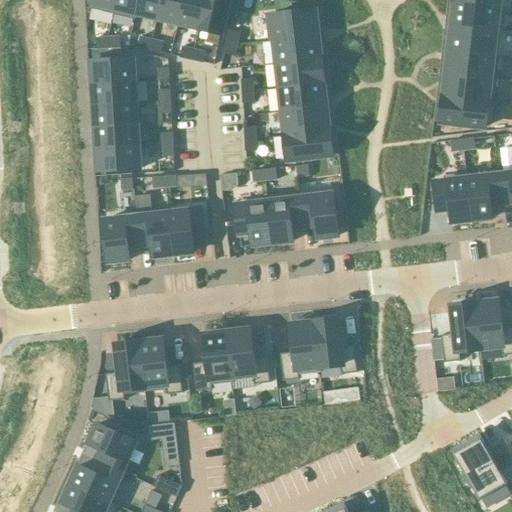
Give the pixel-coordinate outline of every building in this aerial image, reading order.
[(93,0),(91,10),(113,14),(116,0),(93,0)] [(116,0),(113,14),(136,20),(137,15),(136,15),(139,0),(116,0)] [(139,0),(136,15),(137,15),(157,20),(161,0),(139,0)] [(161,0),(157,20),(178,24),(183,0),(161,0)] [(183,0),(178,24),(199,29),(205,0),(183,0)] [(205,0),(199,29),(221,34),(228,0),(205,0)] [(455,2),(452,26),(497,31),(500,8),(455,2)] [(315,11),(266,16),(269,40),(269,42),(274,42),(273,40),(318,35),(315,11)] [(452,26),(449,50),(494,55),(494,56),(499,57),(502,31),(497,31),(452,26)] [(229,31),(227,43),(237,45),(240,33),(229,31)] [(318,35),(273,40),(274,42),(276,65),(321,59),(318,35)] [(120,37),(108,38),(109,49),(120,48),(120,37)] [(108,38),(96,39),(97,49),(109,49),(108,38)] [(140,38),(138,48),(150,51),(152,40),(140,38)] [(152,40),(150,51),(161,54),(164,43),(152,40)] [(235,58),(238,46),(227,44),(224,55),(235,58)] [(183,47),(180,58),(192,61),(194,50),(183,47)] [(194,50),(192,61),(203,63),(206,53),(194,50)] [(449,50),(447,74),(491,79),(494,56),(494,55),(449,50)] [(321,59),(276,65),(279,88),(324,83),(321,59)] [(133,60),(93,62),(95,84),(135,82),(133,60)] [(169,68),(158,69),(158,81),(169,80),(169,68)] [(447,74),(444,98),(488,103),(491,79),(447,74)] [(253,81),(242,81),(243,93),(254,93),(253,81)] [(135,82),(95,84),(96,106),(136,104),(136,103),(135,82)] [(324,83),(279,88),(282,113),(327,108),(324,83)] [(170,90),(159,90),(160,102),(171,102),(170,90)] [(255,105),(254,93),(243,93),(244,105),(255,105)] [(443,98),(440,123),(485,128),(488,103),(444,98),(443,98)] [(171,102),(160,102),(160,114),(171,114),(171,102)] [(136,104),(96,106),(97,128),(137,126),(142,126),(141,103),(136,103),(136,104)] [(327,108),(282,113),(285,137),(330,132),(330,131),(329,131),(327,108)] [(137,126),(97,128),(99,150),(139,148),(137,126)] [(256,128),(245,128),(245,140),(256,139),(256,128)] [(330,132),(285,137),(288,161),(333,156),(330,132)] [(173,134),(162,135),(163,147),(174,146),(173,134)] [(256,139),(245,140),(246,152),(257,151),(256,139)] [(474,139),(463,140),(464,151),(476,150),(474,139)] [(463,140),(451,142),(452,153),(464,151),(463,140)] [(174,158),(174,146),(163,147),(163,159),(174,158)] [(139,148),(99,150),(100,172),(140,170),(139,148)] [(308,167),(296,168),(298,179),(310,178),(308,167)] [(264,171),(252,172),(253,183),(265,182),(264,171)] [(276,171),(264,172),(266,183),(278,181),(276,171)] [(511,173),(499,175),(503,204),(511,203),(511,173)] [(447,181),(434,183),(437,212),(450,210),(452,223),(472,221),(467,179),(468,179),(467,174),(446,176),(447,181)] [(468,179),(467,179),(472,221),(492,219),(491,206),(503,204),(499,175),(468,179)] [(164,177),(152,178),(153,189),(165,188),(164,177)] [(176,177),(164,177),(165,188),(177,188),(176,177)] [(133,191),(133,181),(120,181),(121,192),(133,191)] [(333,195),(300,198),(304,227),(315,226),(317,239),(338,237),(333,195)] [(300,198),(267,202),(272,244),(293,242),(291,229),(304,227),(300,198)] [(267,202),(234,206),(238,235),(251,233),(252,247),(272,244),(267,202)] [(202,210),(169,213),(174,256),(194,253),(192,240),(205,239),(202,210)] [(169,213),(136,217),(139,246),(152,245),(153,258),(174,256),(169,213)] [(136,217),(103,221),(108,263),(129,261),(128,248),(139,246),(136,217)] [(499,301),(475,304),(480,349),(502,347),(503,357),(511,355),(511,327),(502,329),(499,301)] [(455,334),(441,336),(445,363),(461,361),(459,352),(480,349),(475,304),(451,306),(455,334)] [(338,319),(314,323),(320,373),(321,373),(321,368),(341,365),(342,375),(358,373),(354,346),(341,347),(338,319)] [(294,353),(281,354),(284,382),(300,380),(299,375),(320,373),(314,323),(314,322),(291,325),(294,353)] [(250,330),(227,333),(232,383),(234,383),(233,378),(253,376),(254,385),(270,383),(267,356),(254,357),(250,330)] [(206,363),(193,364),(196,392),(212,390),(211,385),(232,383),(227,333),(203,335),(206,363)] [(163,340),(139,343),(145,393),(166,391),(167,395),(182,394),(179,366),(166,367),(163,340)] [(119,373),(106,374),(108,397),(109,402),(112,402),(125,400),(124,395),(145,393),(139,343),(139,342),(115,345),(119,373)] [(93,399),(91,409),(114,419),(112,402),(109,402),(108,397),(93,399)] [(175,423),(170,423),(149,426),(151,438),(163,437),(167,466),(180,465),(180,464),(175,424),(175,423)] [(97,425),(84,455),(122,472),(136,442),(97,425)] [(482,438),(453,454),(479,500),(508,484),(500,470),(511,462),(511,453),(504,439),(487,448),(482,438)] [(84,455),(70,485),(109,502),(122,472),(84,455)] [(158,476),(153,487),(177,498),(182,487),(158,476)] [(70,485),(57,511),(104,511),(109,502),(70,485)] [(344,503),(324,511),(368,511),(366,511),(348,511),(346,509),(344,503)]
